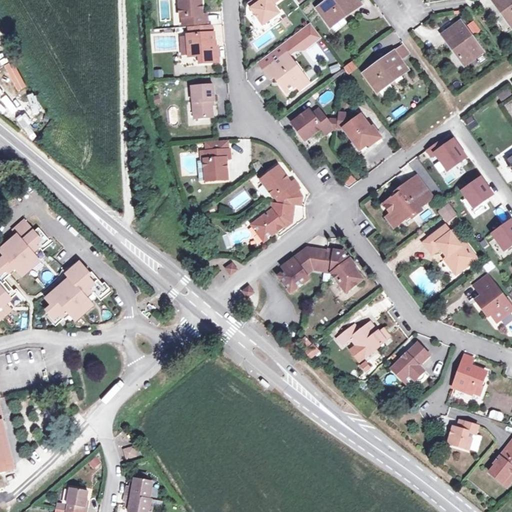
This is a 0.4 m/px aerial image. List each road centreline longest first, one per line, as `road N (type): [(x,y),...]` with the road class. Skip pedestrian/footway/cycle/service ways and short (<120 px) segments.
road 1 (secondary): [(201,307),(457,511)]
road 2 (secondary): [(0,136),(201,307)]
road 3 (residential): [(335,212),(239,97),(231,0)]
road 4 (residential): [(511,359),(421,326),(335,212)]
road 5 (residential): [(201,307),(335,212)]
road 6 (residential): [(107,511),(114,474),(107,411),(143,374)]
road 7 (residential): [(121,332),(0,344)]
